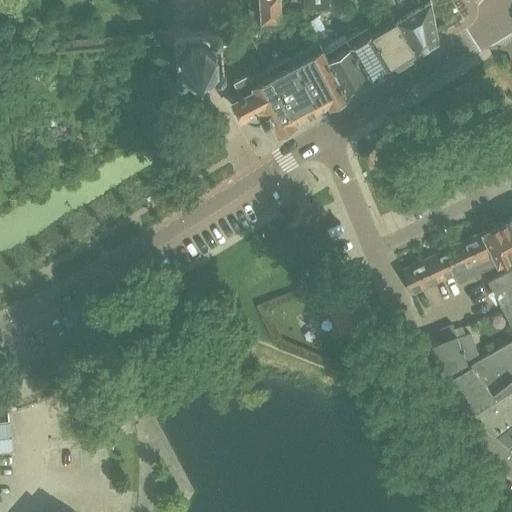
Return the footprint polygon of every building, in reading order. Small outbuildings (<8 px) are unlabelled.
[(259,0),(259,10),(260,19),(282,19),(281,0),(259,0)] [(304,0),(305,9),(329,9),(329,0),(304,0)] [(362,0),(353,0),(355,3),(362,14),(369,9),(362,0)] [(409,3),(395,11),(415,52),(416,51),(416,50),(439,36),(432,0),(426,0),(413,8),(409,3)] [(362,14),(355,3),(351,6),(359,21),(364,18),(362,14)] [(368,24),(392,64),(393,65),(415,52),(395,11),(394,12),(392,9),(368,24)] [(260,29),(260,19),(259,10),(248,11),(248,29),(249,30),(260,29)] [(330,34),(319,15),(310,21),(321,39),(330,34)] [(368,24),(348,36),(370,77),(392,64),(368,24)] [(220,33),(219,25),(196,27),(174,28),(164,28),(165,39),(165,40),(177,73),(202,71),(223,69),(221,45),(234,44),(233,32),(220,33)] [(348,36),(324,50),(347,92),(361,83),(362,84),(371,78),(370,77),(348,36)] [(347,92),(324,50),(318,41),(292,54),(319,105),(328,99),(330,102),(347,93),(347,92)] [(292,54),(266,68),(294,121),(295,121),(294,118),(307,111),(308,114),(318,109),(316,106),(319,105),(292,54)] [(294,121),(266,68),(249,77),(247,72),(230,81),(231,90),(234,96),(232,97),(242,117),(244,116),(245,119),(246,120),(250,122),(252,123),(257,124),(259,123),(263,122),(264,124),(265,124),(266,127),(272,128),(276,125),(278,128),(283,127),(285,128),(291,125),(291,123),(294,121)] [(511,233),(505,219),(482,229),(494,256),(497,262),(511,255),(511,233)] [(482,229),(468,236),(479,262),(484,260),(494,256),(482,229)] [(468,236),(454,242),(465,268),(474,264),(479,262),(468,236)] [(454,242),(440,249),(452,274),(454,273),(464,269),(465,268),(454,242)] [(440,249),(427,255),(438,280),(452,274),(440,249)] [(427,255),(414,261),(425,286),(438,280),(427,255)] [(497,262),(494,256),(484,260),(487,269),(497,264),(497,262)] [(478,273),(487,269),(484,260),(479,262),(474,264),(478,273)] [(401,267),(411,291),(425,286),(414,261),(401,267)] [(511,261),(484,273),(498,300),(511,329),(511,261)] [(468,278),(478,273),(474,264),(465,268),(464,269),(468,278)] [(458,282),(468,278),(464,269),(454,273),(458,282)] [(357,287),(342,293),(327,299),(340,329),(370,317),(357,287)] [(480,356),(469,331),(457,335),(451,322),(439,326),(444,337),(431,343),(445,376),(445,377),(480,356)] [(511,337),(480,356),(445,377),(458,393),(473,410),(476,412),(511,386),(511,337)] [(511,386),(476,412),(495,429),(511,416),(511,386)] [(0,440),(11,440),(8,413),(0,413),(0,440)] [(511,416),(495,429),(511,444),(511,442),(511,416)]
